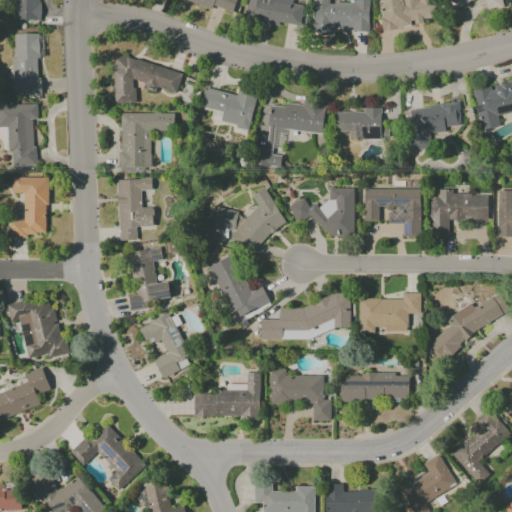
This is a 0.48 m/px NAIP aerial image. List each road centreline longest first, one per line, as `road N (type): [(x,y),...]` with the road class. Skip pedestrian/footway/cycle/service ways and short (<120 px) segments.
road 1 (residential): [(78,0),(86,272),(116,378),(190,456),(221,511)]
road 2 (residential): [(511,47),(398,72),(331,72),(78,5)]
road 3 (residential): [(511,353),(413,437),(364,453),(190,456)]
road 4 (residential): [(511,268),(300,266)]
road 5 (residential): [(116,378),(85,392),(37,440),(0,452)]
